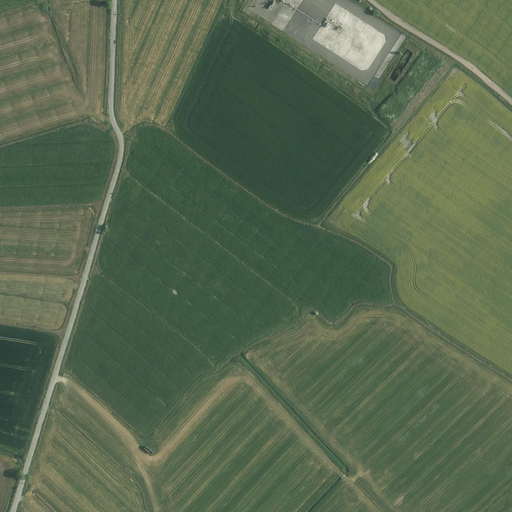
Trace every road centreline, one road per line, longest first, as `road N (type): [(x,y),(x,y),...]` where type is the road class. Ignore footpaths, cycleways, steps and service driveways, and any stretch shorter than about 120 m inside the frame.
road 1 (unclassified): [(13,511),(122,150),(111,103),(115,0)]
road 2 (track): [(511,102),(375,0)]
